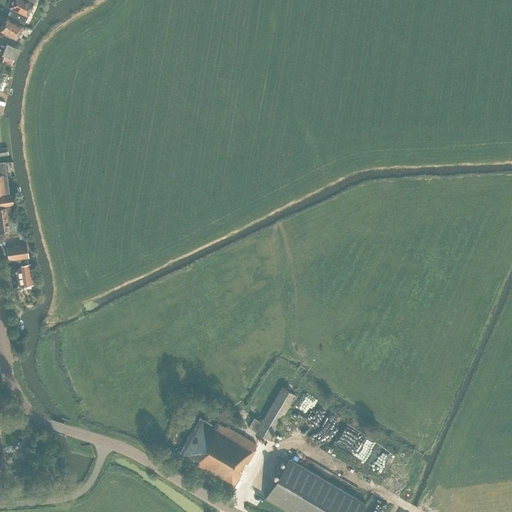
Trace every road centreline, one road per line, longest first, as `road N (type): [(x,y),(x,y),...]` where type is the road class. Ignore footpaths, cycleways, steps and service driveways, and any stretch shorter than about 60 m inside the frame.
road 1 (tertiary): [(106,443),(40,421),(21,404),(7,371),(0,312)]
road 2 (tertiary): [(233,511),(106,443)]
road 3 (unclassified): [(0,505),(78,493),(106,443)]
